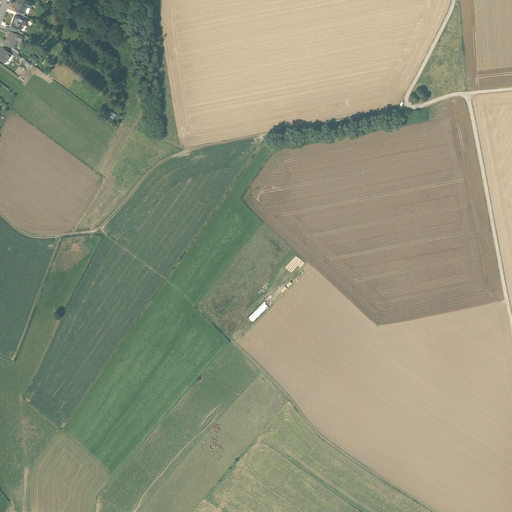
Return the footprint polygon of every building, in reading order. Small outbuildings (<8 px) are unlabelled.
[(32,4),(22,0),(19,0),(18,6),(16,10),(17,10),(24,13),(27,6),(30,8),(32,4)] [(26,20),(15,16),(13,22),(12,26),(19,29),(22,23),(25,24),(27,20),(26,20)] [(10,32),(8,36),(9,36),(6,43),(13,46),(16,39),(21,41),(22,37),(14,34),(10,32)] [(3,48),(0,52),(0,59),(5,63),(12,55),(12,54),(8,51),(3,48)] [(21,58),(9,49),(8,51),(12,54),(12,55),(19,60),(21,58)]
